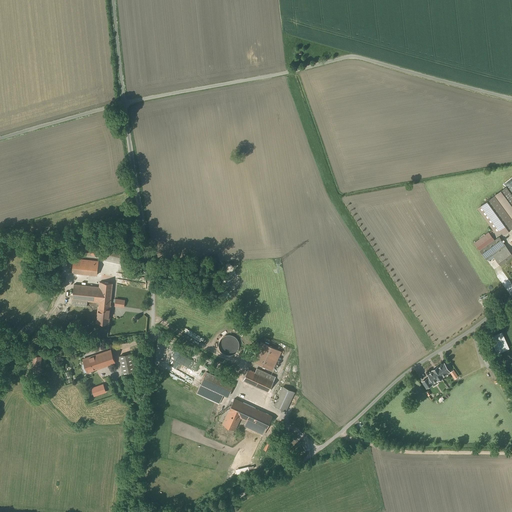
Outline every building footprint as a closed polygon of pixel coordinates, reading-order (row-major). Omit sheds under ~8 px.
[(511,194),(510,192),(498,200),(511,219),(511,194)] [(500,267),(511,259),(511,253),(500,237),(480,251),(487,261),(493,256),(500,267)] [(122,246),(108,243),(105,260),(125,264),(127,251),(121,250),(122,246)] [(100,247),(76,245),(76,255),(100,257),(100,247)] [(99,262),(74,260),(73,274),(97,276),(99,262)] [(109,325),(113,285),(100,283),(99,287),(74,285),(72,308),(88,309),(89,302),(99,303),(97,323),(109,325)] [(125,301),(117,299),(116,306),(124,308),(125,301)] [(282,352),(261,342),(252,361),(273,371),(282,352)] [(88,372),(115,363),(110,351),(84,359),(88,372)] [(136,374),(132,354),(119,357),(124,377),(136,374)] [(428,378),(431,383),(436,380),(437,380),(443,376),(443,375),(449,371),(444,363),(439,367),(438,366),(432,370),(433,371),(428,374),(430,377),(428,378)] [(274,380),(250,369),(243,383),(268,394),(274,380)] [(454,370),(450,373),(455,379),(458,377),(454,370)] [(230,383),(207,373),(200,390),(223,399),(230,383)] [(432,384),(431,383),(428,378),(422,381),(426,387),(432,384)] [(95,397),(106,393),(104,385),(92,389),(95,397)] [(296,393),(283,387),(275,405),(287,411),(296,393)] [(272,417),(235,400),(224,425),(236,431),(241,419),(247,422),(245,427),(264,435),(272,417)]
